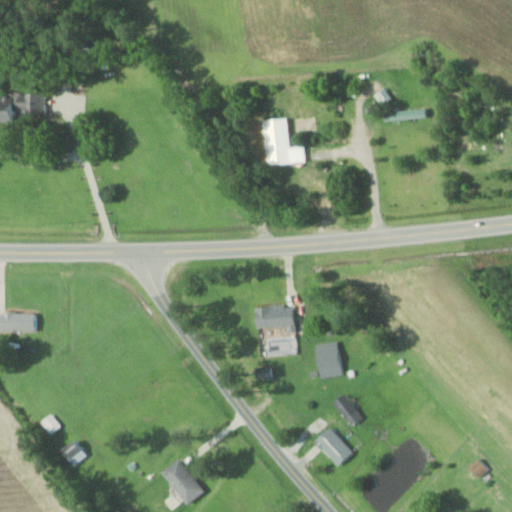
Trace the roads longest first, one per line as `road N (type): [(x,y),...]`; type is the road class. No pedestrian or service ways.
road 1 (secondary): [(511,222),(344,242),(144,251),(0,246)]
road 2 (residential): [(330,511),(175,317),(144,251)]
